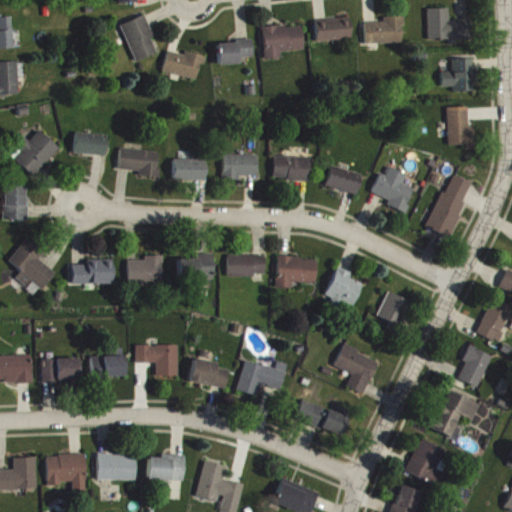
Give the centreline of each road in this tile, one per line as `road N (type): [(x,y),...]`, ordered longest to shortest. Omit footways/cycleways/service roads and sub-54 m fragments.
road 1 (residential): [(350,511),(499,196),(507,160),(502,0)]
road 2 (residential): [(455,285),(319,223),(82,213)]
road 3 (residential): [(358,483),(228,430),(172,418),(0,420)]
